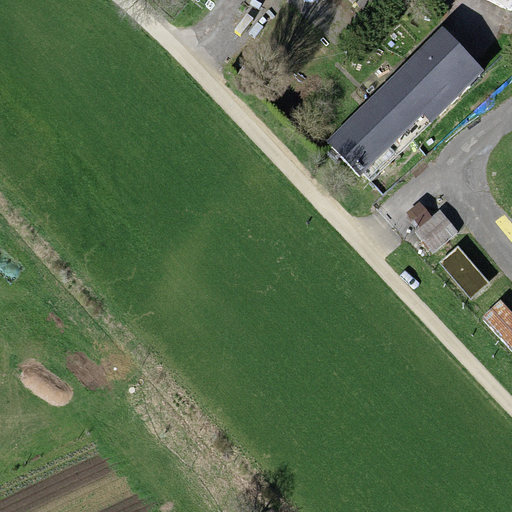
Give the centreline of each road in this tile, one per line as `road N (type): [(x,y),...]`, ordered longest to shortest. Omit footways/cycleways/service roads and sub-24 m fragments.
road 1 (track): [(511,409),(121,0)]
road 2 (track): [(511,259),(465,203),(462,158),(475,143)]
